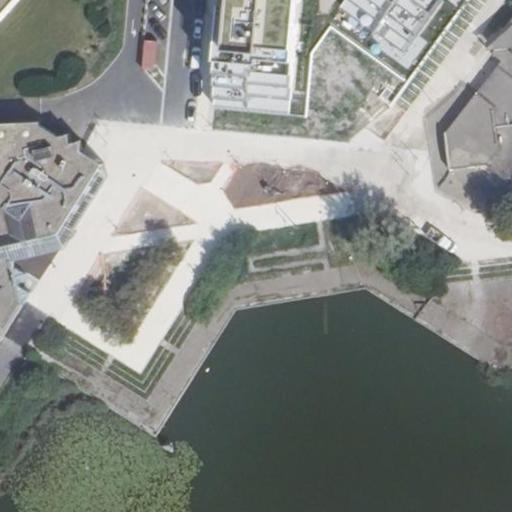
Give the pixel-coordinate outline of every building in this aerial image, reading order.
[(0,0),(0,20),(17,0),(0,0)] [(219,0),(210,109),(304,119),(310,54),(330,25),(406,81),(465,0),(219,0)] [(511,24),(482,54),(496,63),(450,141),(454,172),(486,167),(511,186),(511,24)] [(41,120),(0,121),(0,141),(43,139),(43,138),(41,120)] [(0,341),(31,292),(19,286),(27,273),(14,265),(13,257),(43,251),(40,238),(60,233),(65,225),(74,230),(90,204),(107,177),(103,163),(83,150),(80,140),(72,141),(69,132),(43,138),(43,139),(0,141),(0,341)] [(40,238),(43,251),(63,246),(74,230),(65,225),(60,233),(40,238)]
